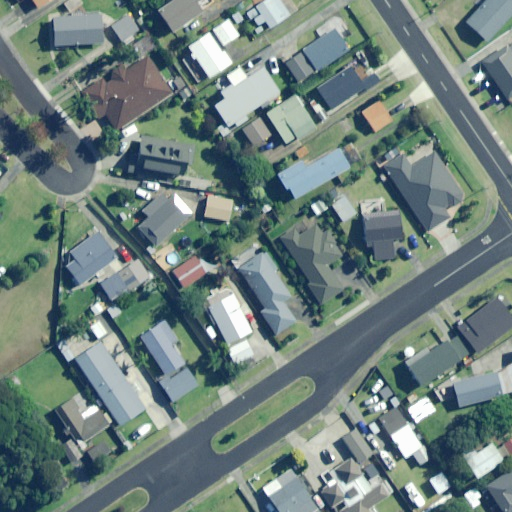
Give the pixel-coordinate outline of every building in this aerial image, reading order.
[(212,0),(172,0),(156,11),(171,33),(204,11),(203,9),(214,2),(212,0)] [(259,36),(298,10),(290,0),(254,0),(258,4),(244,14),(259,36)] [(487,42),(511,13),(511,0),(483,0),(464,22),(487,42)] [(55,46),(103,43),(101,12),(83,13),(83,16),(54,17),(55,46)] [(337,14),(325,23),(331,31),(285,64),(298,82),(314,70),(316,73),(349,49),(344,43),(353,36),(337,14)] [(122,41),(139,30),(129,15),(112,25),(122,41)] [(223,46),(239,35),(228,19),(212,29),(223,46)] [(209,78),(230,64),(209,32),(188,45),(209,78)] [(505,44),(480,60),(506,98),(511,94),(511,45),(511,44),(508,47),(505,44)] [(123,140),(139,129),(132,119),(172,92),(147,55),(106,83),(102,77),(82,91),(95,110),(100,106),(123,140)] [(374,73),(362,81),(350,64),(316,87),(332,110),(365,87),(367,91),(380,81),(374,73)] [(245,115),(279,91),(262,66),(222,94),(225,98),(214,106),(228,126),(234,122),(237,126),(248,119),(245,115)] [(287,146),(316,128),(295,95),(267,112),(287,146)] [(375,132),(392,120),(378,100),(361,111),(375,132)] [(254,146),(271,135),(259,118),(242,129),(254,146)] [(193,169),(197,146),(141,137),(137,157),(131,156),(128,173),(149,176),(150,171),(184,177),(186,168),(193,169)] [(293,199),(362,160),(352,144),(340,151),(338,148),(305,167),(300,160),(278,173),(293,199)] [(445,208),(452,203),(454,206),(466,198),(435,152),(413,167),(404,153),(385,166),(431,233),(452,218),(445,208)] [(160,243),(193,213),(175,194),(167,200),(161,194),(144,209),(149,215),(141,222),(160,243)] [(229,221),(233,200),(209,195),(205,216),(229,221)] [(343,221),(356,213),(344,196),(331,205),(343,221)] [(317,215),(327,208),(321,198),(311,205),(317,215)] [(399,210),(385,212),(384,199),(362,201),(366,241),(372,240),(374,260),(394,258),(392,239),(402,238),(399,210)] [(0,230),(9,220),(0,212),(0,230)] [(328,231),(323,234),(316,224),(311,228),(307,220),(281,236),(310,283),(308,284),(320,305),(344,290),(328,265),(343,255),(328,231)] [(102,269),(117,257),(102,236),(65,264),(81,284),(95,274),(98,278),(105,272),(102,269)] [(274,270),(277,269),(265,250),(238,267),(264,307),(260,310),(276,334),(296,321),(283,301),(291,296),(274,270)] [(125,293),(149,276),(137,258),(117,272),(123,281),(119,284),(125,293)] [(213,324),(215,323),(234,364),(255,354),(245,334),(251,332),(233,294),(205,307),(213,324)] [(477,354),(511,327),(511,316),(498,297),(458,327),(477,354)] [(122,313),(116,302),(108,307),(114,318),(122,313)] [(109,333),(118,328),(109,313),(100,319),(109,333)] [(172,344),(177,340),(165,321),(140,337),(165,375),(184,363),(172,344)] [(422,385),(468,354),(454,332),(407,363),(422,385)] [(145,409),(101,343),(73,361),(117,428),(145,409)] [(511,364),(503,369),(453,381),(459,404),(511,394),(511,364)] [(173,401),(198,385),(187,368),(162,384),(173,401)] [(98,409),(86,416),(74,397),(56,409),(81,446),(109,427),(98,409)] [(409,419),(405,421),(397,408),(380,418),(399,447),(418,435),(409,419)] [(358,463),(372,454),(353,426),(339,435),(358,463)] [(82,456),(69,436),(59,442),(71,462),(82,456)] [(511,454),(511,437),(497,447),(504,459),(511,454)] [(477,478),(503,461),(491,442),(465,459),(477,478)] [(390,496),(383,484),(366,494),(358,480),(364,477),(353,457),(332,470),(331,468),(320,474),(328,487),(321,490),(333,509),(339,505),(343,511),(379,511),(375,505),(390,496)] [(511,511),(511,468),(486,486),(503,511),(511,511)] [(310,511),(316,508),(295,478),(275,492),(271,487),(264,492),(278,511),(310,511)]
